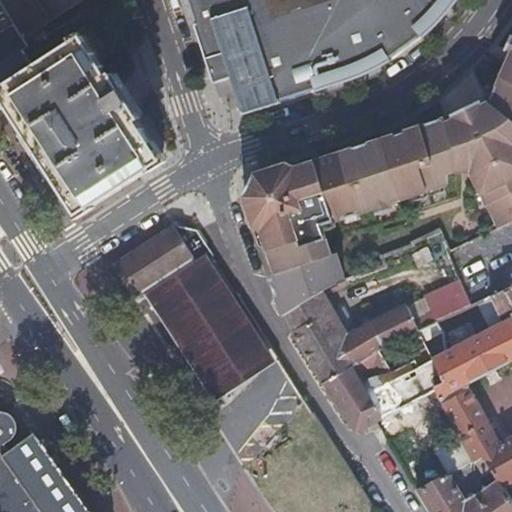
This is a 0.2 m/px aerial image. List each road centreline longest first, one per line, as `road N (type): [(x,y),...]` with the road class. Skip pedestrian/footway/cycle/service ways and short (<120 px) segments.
road 1 (residential): [(399,511),(270,320),(206,163)]
road 2 (residential): [(206,163),(391,97),(474,38),(503,0)]
road 3 (residential): [(48,275),(206,163)]
road 4 (residential): [(206,163),(150,0)]
road 5 (secondary): [(119,417),(48,275)]
road 6 (secondary): [(30,312),(119,417)]
